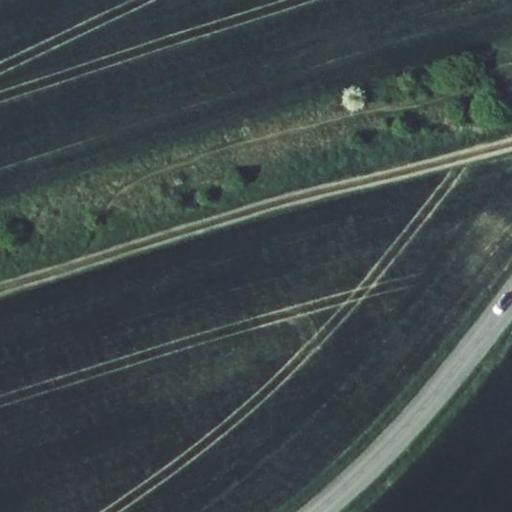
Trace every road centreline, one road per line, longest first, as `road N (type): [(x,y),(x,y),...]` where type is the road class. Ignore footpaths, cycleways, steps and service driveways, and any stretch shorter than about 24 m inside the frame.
road 1 (track): [(511,149),(94,261),(0,294)]
road 2 (tertiary): [(511,299),(417,416),(318,511)]
